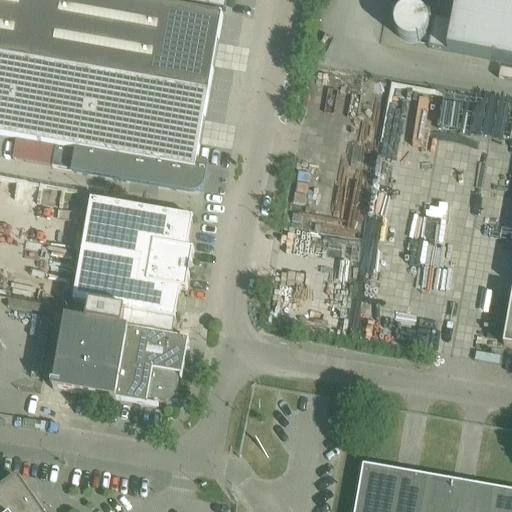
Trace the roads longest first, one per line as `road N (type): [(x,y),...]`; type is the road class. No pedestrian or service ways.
road 1 (unclassified): [(226,358),(288,0)]
road 2 (unclassified): [(0,429),(181,461),(198,457),(211,438),(226,358)]
road 3 (unclassified): [(226,358),(511,401)]
road 4 (unknown): [(361,0),(364,28),(380,42),(511,75)]
